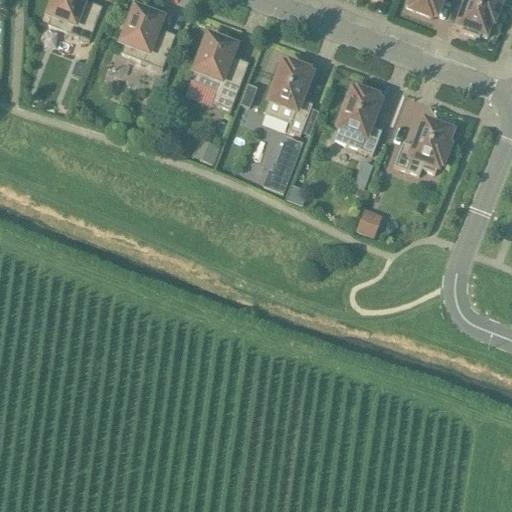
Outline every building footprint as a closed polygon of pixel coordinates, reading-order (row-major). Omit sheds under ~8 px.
[(54,0),(47,18),(52,20),(48,28),(67,35),(66,36),(89,45),(102,11),(100,10),(98,16),(82,10),(85,0),(54,0)] [(435,19),(442,0),(409,0),(405,10),(412,13),(411,13),(415,14),(427,18),(427,19),(430,20),(431,17),(435,19)] [(463,0),(468,2),(458,28),(462,29),(460,34),(479,41),(480,39),(486,41),(492,25),(493,25),(494,22),(493,22),(498,10),(500,7),(497,6),(499,0),(463,0)] [(162,73),(175,39),(174,38),(172,44),(155,38),(162,21),(160,21),(161,17),(148,12),(147,16),(134,11),(121,46),(125,48),(122,56),(140,63),(139,64),(162,73)] [(220,44),(208,39),(194,74),(198,76),(195,84),(213,91),(213,92),(216,94),(211,107),(230,114),(248,67),(247,67),(245,72),(228,66),(235,49),(233,49),(235,45),(221,40),(220,44)] [(291,68),(288,67),(282,64),(276,81),(278,81),(264,117),(290,127),(287,134),(300,139),(312,108),(300,104),(310,78),(306,76),(307,74),(303,72),(303,73),(291,68)] [(375,103),(376,100),(373,99),(372,100),(360,95),(357,93),(357,94),(351,91),(345,107),(347,108),(333,144),(372,158),(381,135),(369,131),(379,105),(375,103)] [(430,121),(428,126),(424,125),(414,151),(402,146),(393,169),(418,179),(421,172),(434,178),(438,167),(441,168),(442,165),(447,153),(448,150),(448,149),(454,134),(447,131),(449,128),(430,121)] [(198,142),(191,160),(213,168),(220,151),(198,142)] [(363,196),(371,167),(362,164),(353,194),(363,196)] [(272,166),(264,188),(281,195),(290,173),(272,166)] [(364,212),(355,235),(373,242),(382,219),(364,212)]
